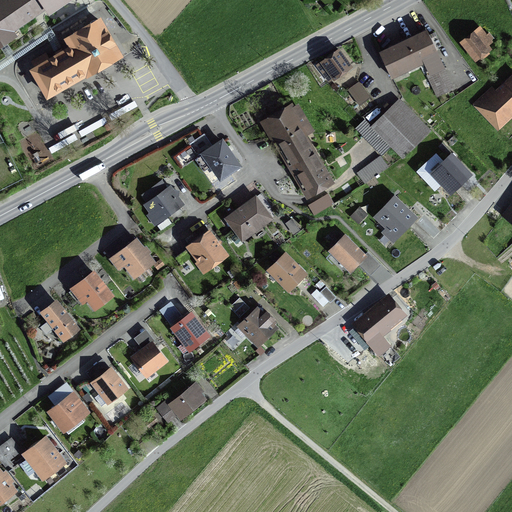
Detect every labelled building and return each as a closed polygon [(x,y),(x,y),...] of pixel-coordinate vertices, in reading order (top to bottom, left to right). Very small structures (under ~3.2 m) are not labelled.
[(0,45),(5,42),(2,36),(37,12),(36,2),(34,0),(3,0),(0,2),(0,45)] [(65,0),(41,0),(49,11),(65,0)] [(33,70),(48,95),(87,72),(87,73),(117,55),(118,56),(120,55),(119,52),(118,53),(104,28),(104,29),(98,19),(92,21),(88,25),(67,37),(73,47),(60,53),(50,60),(45,53),(31,61),(36,68),(33,70)] [(481,29),(465,41),(480,60),(489,53),(481,43),(488,38),(481,29)] [(427,31),(380,52),(392,77),(424,61),(430,74),(428,75),(438,96),(452,89),(442,68),(444,67),(427,31)] [(318,64),(330,81),(348,67),(336,51),(318,64)] [(359,82),(348,90),(359,105),(370,97),(359,82)] [(487,93),(475,105),(494,126),(511,109),(511,82),(503,92),(494,100),(487,93)] [(373,127),(391,145),(402,157),(426,134),(396,104),(373,127)] [(269,123),(310,193),(330,181),(304,136),(312,132),(297,107),(269,123)] [(366,120),(357,129),(382,154),(391,145),(366,120)] [(204,133),(189,143),(198,157),(204,153),(221,178),(239,165),(222,141),(213,147),(204,133)] [(471,174),(452,154),(432,172),(451,193),(471,174)] [(389,167),(381,157),(358,173),(366,183),(389,167)] [(170,188),(168,190),(162,181),(143,195),(149,203),(147,205),(158,220),(167,214),(172,215),(172,209),(181,203),(170,188)] [(227,218),(239,234),(250,225),(254,230),(271,218),(262,207),(268,202),(261,193),(227,218)] [(386,232),(393,239),(414,218),(394,198),(378,216),(390,228),(386,232)] [(308,205),(314,215),(321,211),(315,201),(308,205)] [(358,221),(364,214),(358,209),(352,216),(358,221)] [(292,231),(300,226),(293,214),(285,218),(292,231)] [(209,232),(190,246),(191,248),(177,259),(186,272),(200,261),(206,269),(225,254),(209,232)] [(229,232),(223,237),(232,249),(238,245),(229,232)] [(345,236),(331,250),(351,269),(365,255),(345,236)] [(153,262),(136,240),(111,259),(120,271),(127,265),(135,275),(153,262)] [(286,255),(270,270),(288,288),(304,273),(286,255)] [(111,295),(93,272),(77,284),(79,287),(70,294),(80,306),(89,299),(95,307),(111,295)] [(234,283),(238,288),(244,283),(241,278),(234,283)] [(322,305),(328,300),(330,303),(336,297),(326,286),(320,292),(317,289),(312,294),(322,305)] [(229,307),(239,317),(250,307),(240,297),(229,307)] [(358,325),(350,331),(365,349),(370,345),(378,355),(390,345),(379,331),(402,313),(390,298),(358,325)] [(42,311),(64,339),(77,328),(56,301),(42,311)] [(259,344),(275,328),(270,322),(274,318),(267,311),(263,315),(257,309),(235,330),(242,338),(247,333),(259,344)] [(207,335),(191,313),(173,327),(185,341),(178,346),(183,354),(190,348),(207,335)] [(152,343),(133,357),(147,375),(166,360),(152,343)] [(125,388),(111,369),(99,378),(93,369),(87,373),(101,392),(95,397),(102,405),(125,388)] [(168,397),(157,406),(168,420),(178,412),(181,416),(204,397),(194,386),(172,403),(168,397)] [(89,411),(80,400),(75,405),(69,397),(50,411),(63,427),(71,420),(73,422),(89,411)] [(0,459),(2,462),(9,471),(15,466),(9,459),(21,450),(11,438),(0,446),(0,459)] [(63,462),(45,438),(26,453),(29,458),(21,464),(29,474),(37,468),(43,476),(63,462)] [(0,501),(1,501),(7,502),(7,496),(14,491),(0,471),(0,501)]
